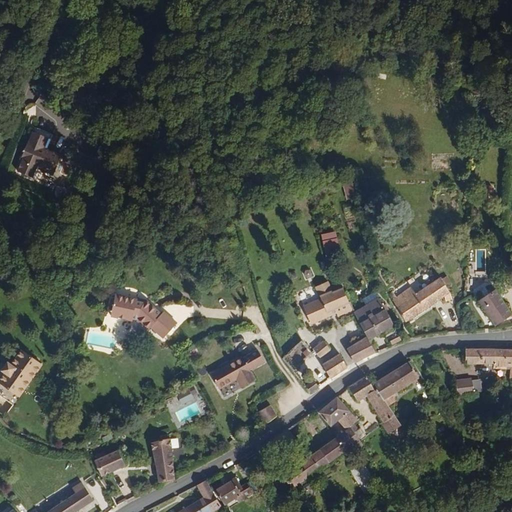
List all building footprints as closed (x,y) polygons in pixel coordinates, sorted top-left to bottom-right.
[(14,162),(9,173),(24,181),(29,171),(45,179),(55,160),(41,154),(46,144),(28,134),(23,144),(21,143),(13,161),(14,162)] [(348,200),(358,197),(352,179),(342,182),(348,200)] [(327,257),(342,254),(336,231),(321,235),(327,257)] [(418,297),(442,283),(436,274),(414,289),(418,297)] [(334,290),(331,281),(317,285),(321,296),(307,302),(309,306),(332,292),(338,300),(347,294),(343,287),(334,290)] [(411,326),(446,301),(449,306),(455,302),(442,283),(418,297),(414,289),(401,298),(397,302),(396,306),(411,326)] [(355,309),(349,294),(347,294),(338,300),(332,292),(309,306),(315,321),(340,311),(341,314),(355,309)] [(494,292),(479,301),(496,326),(510,317),(494,292)] [(359,310),(370,337),(394,327),(378,293),(364,299),(368,306),(359,310)] [(165,339),(178,323),(164,312),(162,314),(145,300),(142,303),(135,303),(135,301),(113,299),(113,306),(112,315),(112,322),(134,323),(135,321),(138,321),(150,331),(152,327),(165,339)] [(353,364),(376,351),(367,335),(345,349),(353,364)] [(325,340),(313,346),(319,358),(332,352),(325,340)] [(290,350),(303,376),(317,369),(304,343),(290,350)] [(0,383),(18,397),(42,365),(21,348),(9,364),(5,362),(0,368),(0,383)] [(189,361),(201,356),(198,348),(186,352),(189,361)] [(255,379),(249,368),(264,360),(257,349),(242,358),(241,356),(238,358),(240,362),(231,366),(239,378),(246,385),(255,379)] [(511,368),(511,351),(501,350),(464,352),(465,368),(511,368)] [(325,381),(347,367),(348,367),(340,352),(321,364),(323,367),(320,369),(325,381)] [(231,366),(240,362),(238,358),(211,376),(231,366)] [(239,378),(231,366),(211,376),(219,390),(238,379),(243,387),(246,385),(239,378)] [(395,397),(415,388),(407,373),(380,386),(389,410),(398,406),(395,397)] [(389,410),(380,386),(376,387),(372,377),(370,378),(353,392),(359,403),(369,400),(382,428),(379,429),(382,436),(397,428),(389,410)] [(308,393),(317,387),(312,380),(304,386),(308,393)] [(18,397),(0,383),(0,400),(10,408),(18,397)] [(453,397),(477,395),(476,389),(472,388),(471,383),(450,387),(453,397)] [(271,417),(282,409),(275,401),(265,410),(271,417)] [(354,423),(339,403),(318,419),(326,429),(333,424),(341,433),(285,481),(289,487),(295,483),(300,490),(331,464),(329,462),(340,452),(354,444),(350,436),(347,429),(354,423)] [(366,438),(362,429),(350,436),(354,444),(366,438)] [(278,454),(292,445),(287,435),(267,448),(270,454),(276,451),(278,454)] [(176,474),(167,437),(150,440),(160,482),(176,474)] [(103,480),(127,465),(113,450),(89,466),(103,480)] [(351,469),(365,492),(378,484),(364,461),(351,469)] [(240,477),(223,489),(233,504),(242,497),(245,501),(258,492),(251,481),(246,485),(240,477)] [(77,511),(99,496),(87,479),(76,488),(80,491),(53,511),(44,511),(42,511),(77,511)] [(220,511),(228,507),(214,479),(204,485),(208,492),(178,511),(220,511)]
